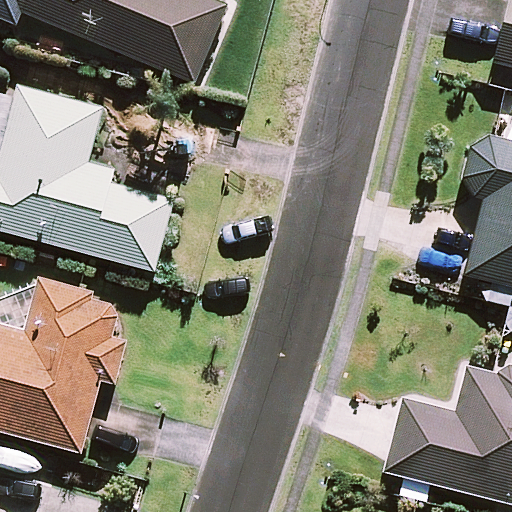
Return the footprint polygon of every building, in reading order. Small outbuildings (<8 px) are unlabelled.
[(11,0),(7,10),(193,86),(224,10),(199,0),(11,0)] [(511,0),(509,0),(493,67),(511,71),(511,0)] [(16,92),(14,101),(0,97),(0,234),(153,275),(172,205),(110,189),(114,176),(86,169),(100,114),(16,92)] [(475,199),(479,202),(483,203),(464,279),(511,290),(511,135),(510,144),(494,140),(489,141),(484,143),(479,146),(475,149),(471,153),(468,158),(466,163),(465,169),(464,174),(465,180),(466,185),(468,190),(471,195),(475,199)] [(133,308),(39,284),(25,338),(0,331),(0,435),(79,456),(99,379),(114,383),(133,308)] [(511,507),(511,372),(501,370),(499,380),(465,372),(454,417),(401,404),(383,477),(511,507)]
